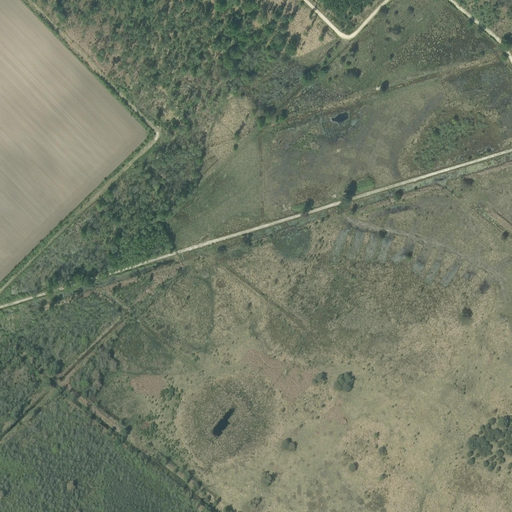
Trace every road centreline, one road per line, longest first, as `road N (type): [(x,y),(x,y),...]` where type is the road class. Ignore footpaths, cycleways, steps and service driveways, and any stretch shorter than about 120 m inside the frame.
road 1 (track): [(511,149),(0,307)]
road 2 (track): [(29,0),(158,135),(0,291)]
road 3 (track): [(200,183),(347,41)]
